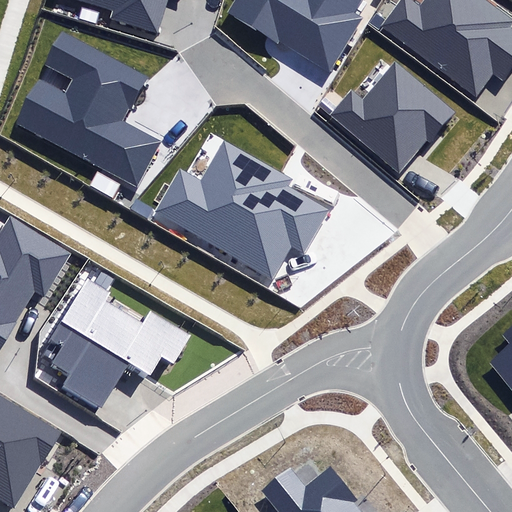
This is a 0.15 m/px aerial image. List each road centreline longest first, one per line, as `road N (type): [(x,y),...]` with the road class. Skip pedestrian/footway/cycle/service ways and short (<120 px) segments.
road 1 (residential): [(108,511),(195,436),(324,360),(353,349),(399,349)]
road 2 (residential): [(490,511),(412,416),(399,384),(399,349)]
road 3 (residential): [(399,349),(413,304),(511,209)]
